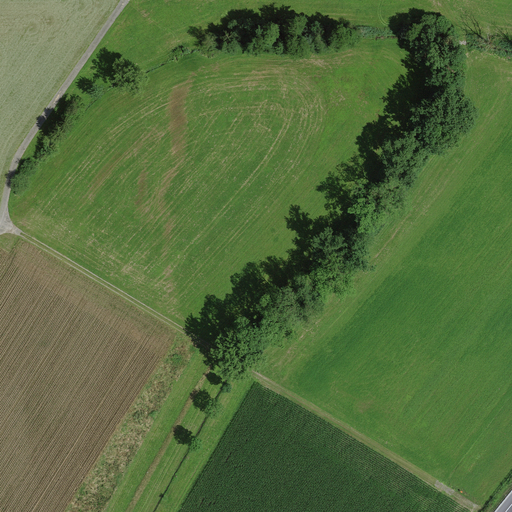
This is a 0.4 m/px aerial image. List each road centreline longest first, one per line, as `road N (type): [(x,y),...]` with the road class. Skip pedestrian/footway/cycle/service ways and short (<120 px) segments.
road 1 (track): [(0,222),(478,507)]
road 2 (track): [(0,219),(16,161),(123,0)]
